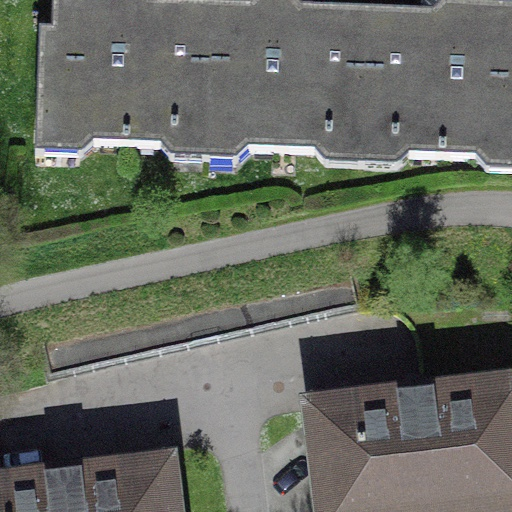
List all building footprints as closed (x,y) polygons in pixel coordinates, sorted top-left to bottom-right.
[(206,153),(212,0),(208,0),(66,0),(65,31),(42,30),(37,147),(206,153)] [(363,159),(370,6),(212,0),(206,153),(363,159)] [(511,12),(370,6),(363,159),(511,165),(511,12)] [(348,255),(43,328),(55,379),(361,307),(348,255)] [(511,511),(511,383),(306,408),(318,511),(511,511)] [(184,511),(178,463),(0,485),(0,511),(184,511)]
